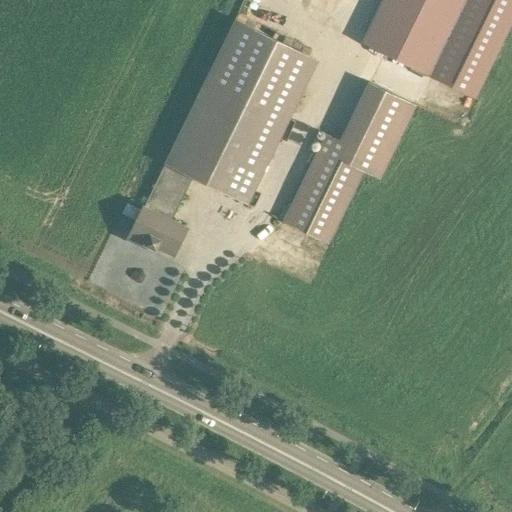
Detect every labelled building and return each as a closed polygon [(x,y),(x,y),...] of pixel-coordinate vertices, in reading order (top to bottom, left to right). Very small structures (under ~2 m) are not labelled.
[(380,0),(359,43),(429,77),(465,0),(380,0)] [(511,0),(465,0),(429,77),(473,99),(511,18),(511,0)] [(244,102),(203,82),(165,166),(192,179),(202,183),(215,158),(244,102)] [(415,105),(385,90),(348,170),(317,155),(283,223),(327,244),(362,171),(379,179),(415,105)] [(324,137),(325,136),(327,135),(327,133),(327,132),(326,130),(325,129),(323,128),(322,128),(320,129),(319,130),(318,132),(318,134),(319,135),(320,136),(322,137),(324,137)] [(318,148),(320,147),(321,145),(321,143),(320,141),(318,139),(316,138),(314,138),(312,139),(311,141),(310,143),(310,145),(311,147),(312,148),(314,149),(316,149),(318,148)] [(202,183),(246,207),(260,180),(215,158),(202,183)] [(164,165),(142,208),(171,222),(192,179),(165,166),(164,165)] [(142,208),(127,239),(146,248),(147,245),(155,249),(158,247),(174,255),(187,230),(171,222),(142,208)]
